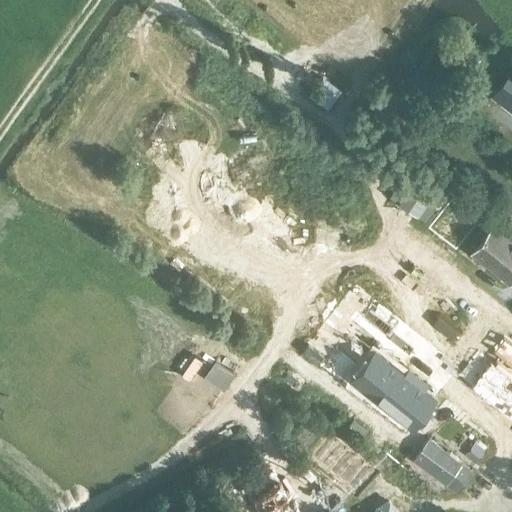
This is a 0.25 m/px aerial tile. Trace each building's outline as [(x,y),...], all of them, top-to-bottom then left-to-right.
[(511,66),(489,94),(511,112),(511,66)] [(449,192),(428,222),(459,245),(481,215),(449,192)] [(511,279),(511,242),(491,225),(470,252),(509,283),(511,279)] [(364,312),(374,294),(363,288),(357,299),(363,302),(359,309),(364,312)] [(489,360),(468,388),(511,421),(511,338),(503,332),(491,349),(500,355),(494,363),(489,360)] [(373,349),(351,376),(411,424),(433,396),(373,349)] [(412,459),(458,492),(474,470),(428,437),(412,459)] [(329,444),(314,457),(329,475),(345,461),(329,444)] [(268,481),(246,496),(258,511),(291,511),(284,502),(291,497),(283,487),(276,492),(268,481)] [(370,511),(397,511),(390,500),(370,511)]
